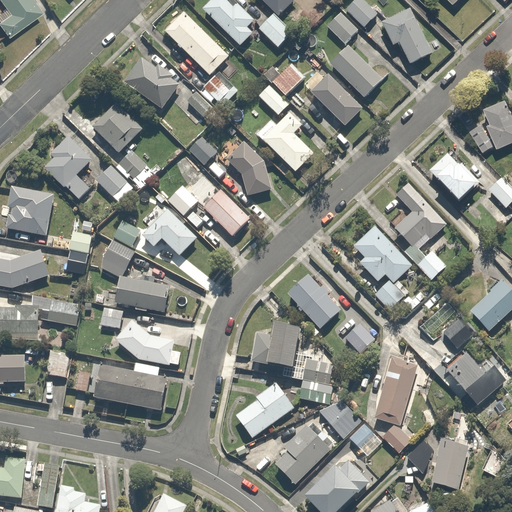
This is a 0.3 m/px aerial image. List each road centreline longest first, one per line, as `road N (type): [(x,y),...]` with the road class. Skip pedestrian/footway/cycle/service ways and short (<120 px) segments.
road 1 (residential): [(186,461),(214,339),(234,295),(511,30)]
road 2 (residential): [(0,422),(186,461)]
road 3 (residential): [(0,128),(133,0)]
